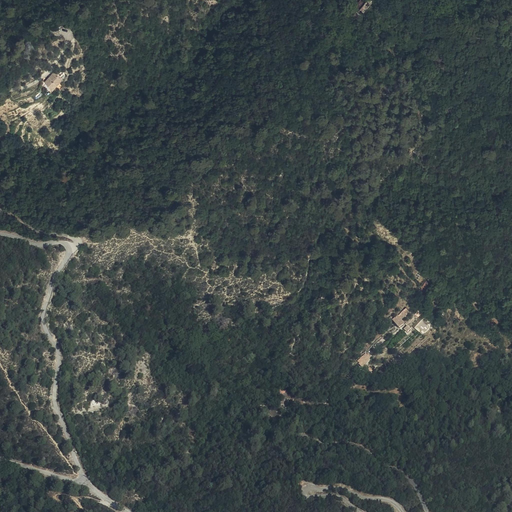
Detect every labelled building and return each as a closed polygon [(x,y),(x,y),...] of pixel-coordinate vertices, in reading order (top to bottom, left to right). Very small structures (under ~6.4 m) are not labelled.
[(365,7),(361,14),(366,17),(372,5),(368,3),(365,7)] [(356,11),(361,14),(365,7),(360,4),(356,11)] [(54,81),(58,86),(60,85),(64,82),(58,73),(53,76),(46,81),(49,84),(54,81)] [(53,90),(58,86),(54,81),(49,84),(53,90)] [(394,320),(399,328),(403,324),(400,319),(404,314),(408,310),(406,308),(398,316),(394,320)] [(368,362),(365,358),(359,364),(362,367),(368,362)]
